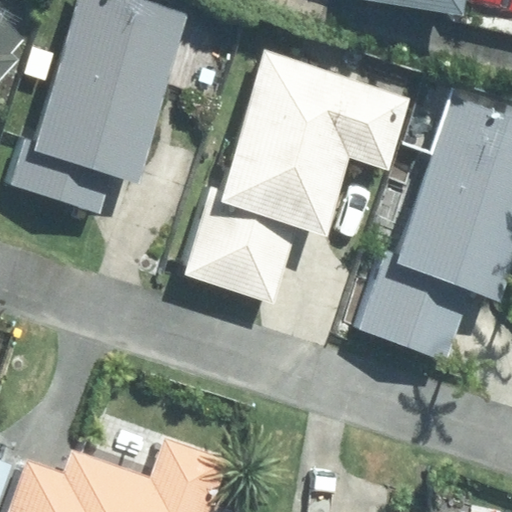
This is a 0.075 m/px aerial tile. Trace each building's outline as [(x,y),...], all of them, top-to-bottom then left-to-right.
[(22,147),(6,197),(94,225),(105,193),(127,200),(183,25),(103,0),(77,0),(31,148),(22,147)] [(352,0),(350,24),(455,36),(459,0),(352,0)] [(0,83),(15,68),(7,59),(16,50),(0,35),(0,83)] [(206,197),(176,287),(264,315),(288,243),(317,254),(345,172),(382,184),(407,111),(260,61),(213,199),(206,197)] [(383,260),(352,344),(439,375),(462,311),(489,321),(511,257),(511,131),(445,108),(390,263),(383,260)] [(21,474),(6,511),(207,511),(224,468),(160,445),(145,488),(68,460),(58,488),(21,474)]
